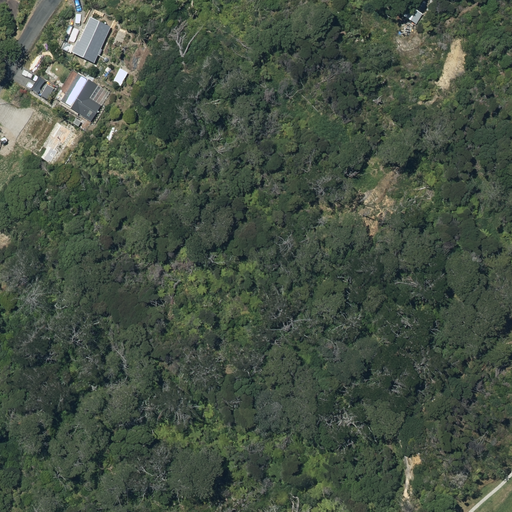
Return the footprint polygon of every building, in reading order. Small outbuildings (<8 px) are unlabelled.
[(103,0),(117,12),(127,0),(103,0)] [(105,23),(112,27),(116,22),(109,17),(105,23)] [(76,41),(70,53),(93,64),(98,55),(99,55),(102,50),(100,49),(110,28),(88,18),(77,42),(76,41)] [(124,45),(120,52),(125,55),(129,48),(124,45)] [(80,72),(61,99),(91,119),(110,92),(80,72)] [(34,128),(35,140),(32,139),(27,146),(31,148),(29,152),(49,165),(54,157),(55,158),(63,145),(69,149),(78,135),(69,129),(69,128),(60,122),(60,124),(43,113),(34,128)] [(9,156),(0,150),(0,190),(0,191),(14,168),(17,170),(26,154),(14,147),(9,156)]
